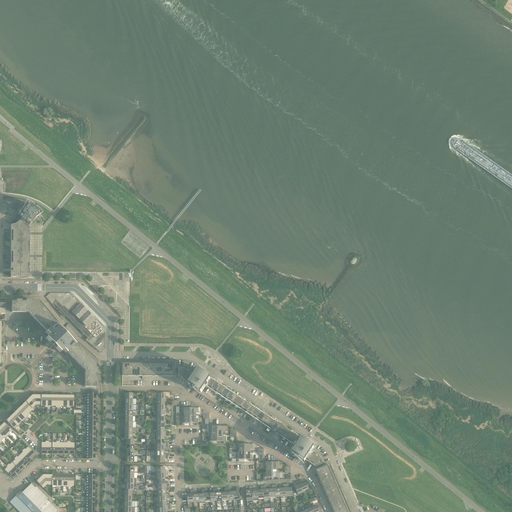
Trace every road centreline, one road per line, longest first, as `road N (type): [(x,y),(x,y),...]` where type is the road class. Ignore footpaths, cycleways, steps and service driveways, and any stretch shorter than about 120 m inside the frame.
road 1 (unclassified): [(110,355),(188,355),(204,365),(328,448),(356,511)]
road 2 (residential): [(110,389),(177,388),(311,478),(327,511)]
road 3 (tertiary): [(110,355),(109,323),(76,289),(0,287)]
